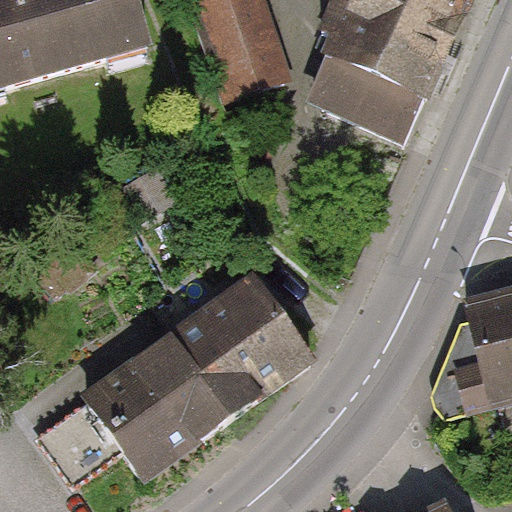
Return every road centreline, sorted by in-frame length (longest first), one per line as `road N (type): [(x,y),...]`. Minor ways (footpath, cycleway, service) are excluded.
road 1 (primary): [(451,208),(378,366),(343,415),(244,511)]
road 2 (primary): [(511,66),(451,208)]
